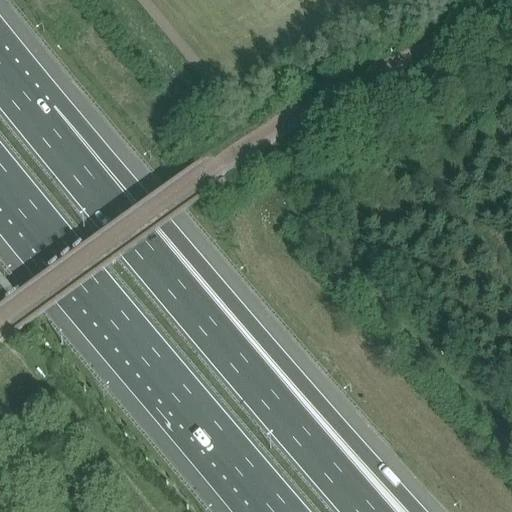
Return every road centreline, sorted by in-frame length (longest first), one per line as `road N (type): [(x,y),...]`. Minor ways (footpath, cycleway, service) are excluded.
road 1 (motorway): [(420,511),(192,256),(37,119)]
road 2 (motorway): [(360,511),(37,119)]
road 3 (motorway): [(0,175),(285,511)]
